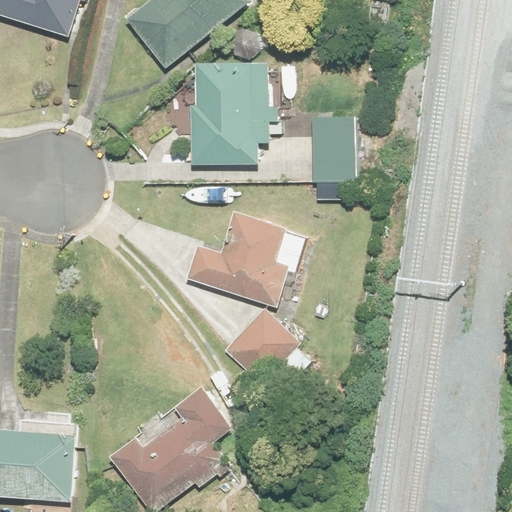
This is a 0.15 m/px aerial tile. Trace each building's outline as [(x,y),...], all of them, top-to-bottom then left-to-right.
[(0,0),(0,15),(73,35),(83,0),(0,0)] [(152,0),(128,19),(167,69),(253,3),(250,0),(152,0)] [(201,105),(195,105),(195,165),(262,165),(262,143),(274,143),(274,134),(284,134),(284,109),(275,109),(275,62),(201,62),(201,105)] [(358,116),(317,115),(316,183),(358,183),(358,116)] [(224,250),(200,243),(189,280),(283,307),(290,281),(297,283),(309,238),(234,216),(224,250)] [(261,387),(281,367),(296,381),(320,357),(305,343),(269,308),(226,352),(261,387)] [(139,435),(111,458),(153,511),(155,511),(194,482),(202,493),(238,464),(222,444),(240,430),(207,388),(178,411),(183,418),(148,446),(139,435)] [(0,496),(30,499),(28,511),(74,511),(76,491),(80,436),(68,435),(69,422),(20,419),(19,431),(0,429),(0,496)]
